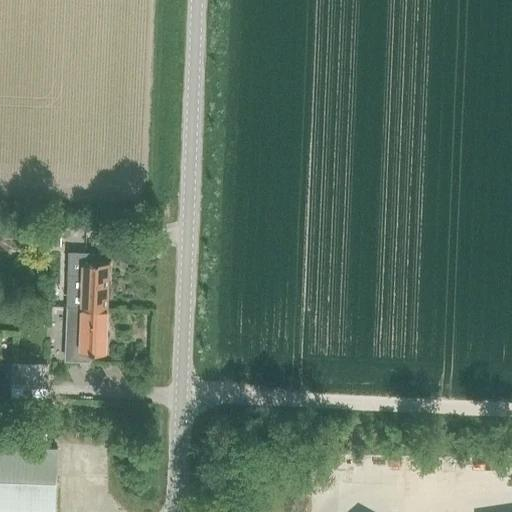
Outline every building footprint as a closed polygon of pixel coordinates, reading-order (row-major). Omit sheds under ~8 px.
[(62,224),(34,222),(33,243),(61,244),(62,224)] [(68,277),(67,306),(82,307),(107,308),(109,262),(87,262),(87,253),(68,252),(68,277)] [(82,307),(67,306),(64,356),(80,357),(81,353),(105,354),(107,308),(82,307)] [(4,378),(4,388),(10,388),(10,398),(47,399),(48,375),(12,374),(12,378),(4,378)] [(46,440),(47,430),(33,429),(32,440),(46,440)] [(0,509),(55,511),(57,448),(0,445),(0,509)] [(374,465),(360,466),(362,486),(376,484),(374,465)]
